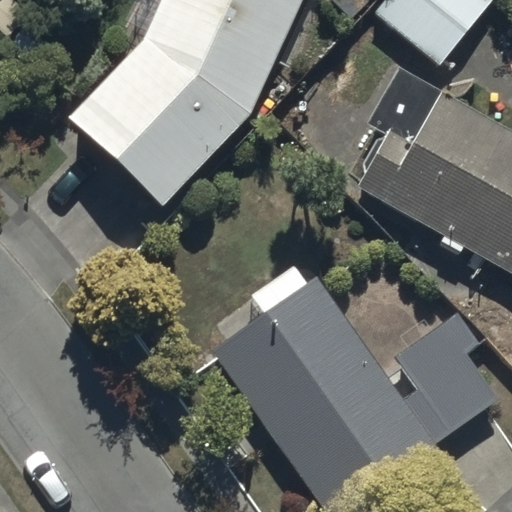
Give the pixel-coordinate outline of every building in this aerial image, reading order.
[(6,4),(9,0),(0,0),(0,44),(4,48),(27,24),(6,4)] [(162,0),(137,58),(60,143),(158,233),(241,151),(306,0),(162,0)] [(477,0),(389,0),(369,25),(436,82),(494,13),(477,0)] [(381,145),(348,204),(511,294),(511,149),(394,84),(365,136),(381,145)] [(262,323),(204,365),(311,511),(371,511),(435,466),(431,461),(495,415),(464,371),(481,358),(456,323),(379,379),(315,291),(309,296),(291,271),(247,303),(262,323)]
